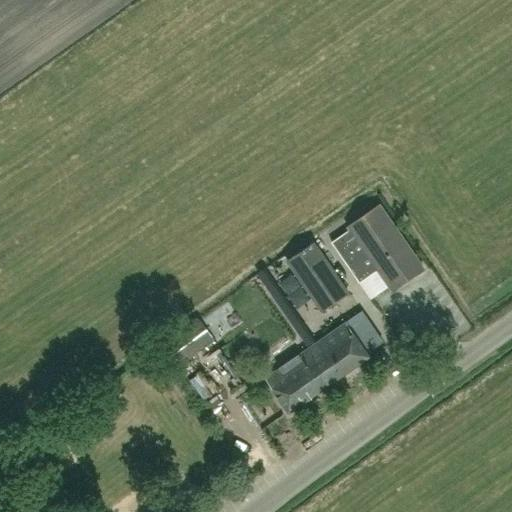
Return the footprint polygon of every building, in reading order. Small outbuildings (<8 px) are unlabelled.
[(392,290),(423,269),(379,205),(347,227),(349,230),(331,243),(359,283),(378,270),(392,290)] [(316,242),(290,260),(324,310),(350,291),(316,242)] [(349,321),(346,323),(366,353),(383,341),(362,312),(359,314),(349,321)] [(164,344),(177,361),(211,337),(199,319),(164,344)] [(322,390),(328,385),(369,356),(366,353),(346,323),(345,322),(304,351),(297,356),(279,368),(264,379),(288,413),(322,390)] [(269,355),(283,346),(269,326),(256,335),(269,355)]
